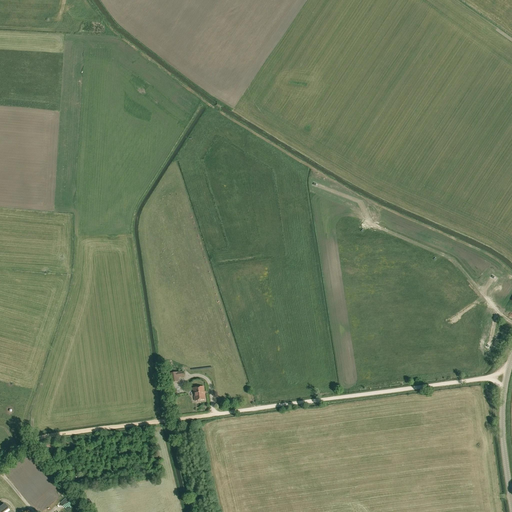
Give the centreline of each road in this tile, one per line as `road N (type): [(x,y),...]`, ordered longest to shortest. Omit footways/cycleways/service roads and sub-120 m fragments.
road 1 (track): [(0,465),(48,436),(507,375)]
road 2 (tertiary): [(511,502),(502,428),(511,358)]
